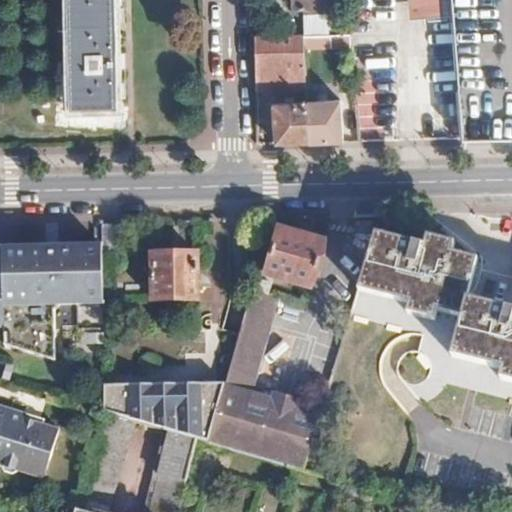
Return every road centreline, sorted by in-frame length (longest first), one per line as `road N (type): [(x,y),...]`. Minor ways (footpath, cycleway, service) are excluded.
road 1 (tertiary): [(230,182),(511,177)]
road 2 (tertiary): [(0,189),(230,182)]
road 3 (residential): [(226,0),(230,182)]
